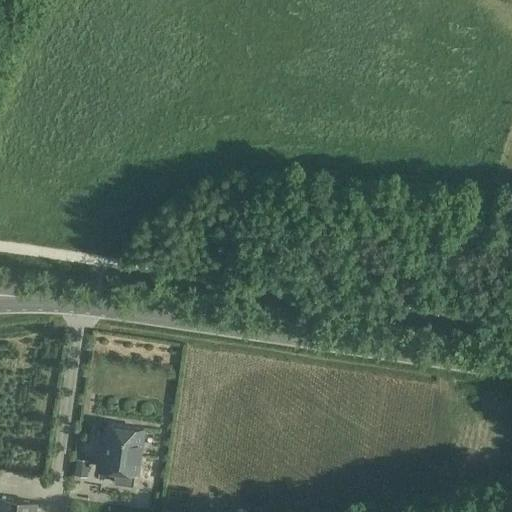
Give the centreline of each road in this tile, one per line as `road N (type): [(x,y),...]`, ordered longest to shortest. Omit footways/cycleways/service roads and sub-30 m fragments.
road 1 (tertiary): [(511,368),(0,295)]
road 2 (track): [(448,358),(425,489),(288,511)]
